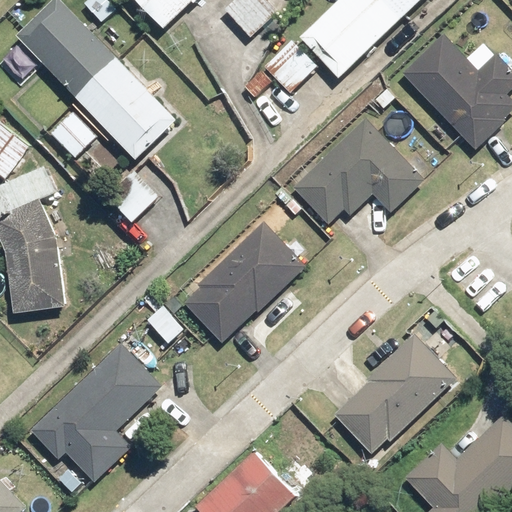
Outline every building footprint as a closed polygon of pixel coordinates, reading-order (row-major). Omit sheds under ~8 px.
[(143,0),(169,26),(195,0),(143,0)] [(265,0),(240,0),(230,10),(254,35),(278,13),(265,0)] [(344,0),(305,36),(340,74),(422,0),(344,0)] [(68,2),(28,41),(144,158),(184,119),(68,2)] [(448,35),(408,74),(481,149),(511,119),(511,101),(508,97),(511,93),(511,63),(503,54),(485,73),(448,35)] [(268,65),(291,90),(316,68),(292,42),(268,65)] [(213,73),(194,81),(209,104),(226,92),(213,73)] [(0,120),(0,168),(8,175),(37,134),(6,112),(0,120)] [(57,136),(78,155),(98,134),(77,114),(57,136)] [(385,134),(385,135),(373,123),(302,187),(341,229),(381,193),(401,213),(433,182),(385,134)] [(0,227),(9,246),(19,314),(72,306),(62,243),(64,242),(43,200),(60,194),(49,168),(11,184),(10,183),(0,187),(0,227)] [(164,196),(135,169),(107,199),(136,227),(164,196)] [(186,301),(224,341),(306,262),(268,223),(186,301)] [(168,308),(152,321),(175,348),(191,335),(168,308)] [(345,410),(385,454),(462,386),(422,342),(345,410)] [(133,445),(124,434),(168,388),(155,376),(155,375),(125,345),(39,433),(70,463),(74,458),(93,479),(133,445)] [(422,494),(439,511),(481,511),(511,484),(511,427),(504,419),(422,494)] [(198,500),(209,511),(276,511),(295,495),(251,450),(198,500)] [(0,511),(18,511),(0,490),(0,511)]
